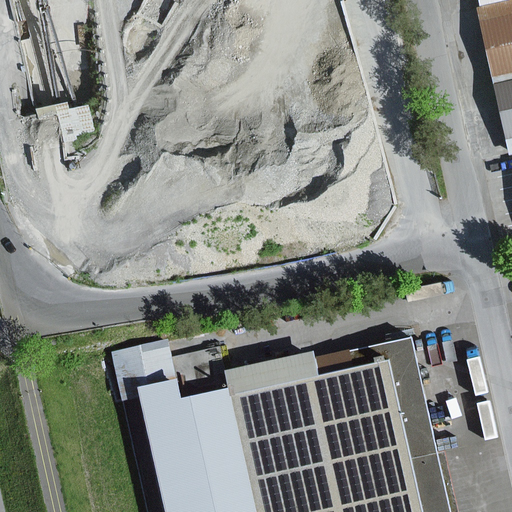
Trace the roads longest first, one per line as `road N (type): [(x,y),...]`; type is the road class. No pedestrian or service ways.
road 1 (unclassified): [(0,222),(9,261),(28,285),(85,299),(199,294),(474,247)]
road 2 (unclassified): [(423,0),(474,247)]
road 3 (unclassified): [(474,247),(511,389)]
